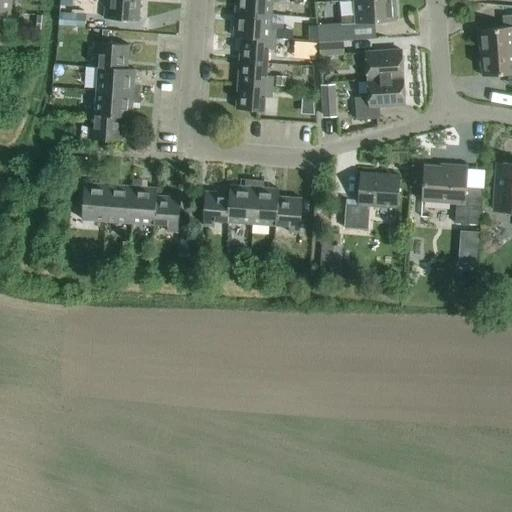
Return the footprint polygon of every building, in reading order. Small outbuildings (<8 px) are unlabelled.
[(0,0),(0,13),(11,14),(11,0),(0,0)] [(60,0),(60,7),(71,8),(72,8),(72,0),(60,0)] [(140,0),(111,0),(111,8),(105,8),(104,19),(138,22),(140,0)] [(236,0),(236,13),(272,16),(273,3),(278,3),(278,2),(292,3),(292,0),(236,0)] [(394,0),(377,0),(354,1),(355,14),(341,15),(342,25),(396,22),(394,0)] [(0,28),(9,30),(11,14),(0,13),(0,28)] [(295,42),(295,41),(293,40),(293,30),(271,29),(272,16),(236,13),(234,38),(241,38),(276,41),(277,41),(295,42)] [(60,14),(59,28),(61,28),(84,30),(85,16),(70,15),(60,14)] [(479,30),(481,54),(511,50),(511,15),(507,16),(508,28),(479,30)] [(9,30),(0,28),(0,45),(8,46),(9,30)] [(275,51),(276,41),(241,38),(240,62),(268,64),(269,50),(275,51)] [(319,47),(320,57),(344,55),(343,42),(319,44),(319,47)] [(99,67),(127,69),(129,45),(95,43),(94,54),(100,55),(99,67)] [(511,50),(481,54),(483,77),(511,74),(511,77),(511,50)] [(367,64),(368,81),(403,78),(402,51),(366,53),(366,54),(353,54),(353,65),(367,64)] [(238,86),(272,89),(273,77),(267,77),(268,64),(240,62),(238,86)] [(135,70),(127,69),(99,67),(97,92),(140,95),(141,86),(134,85),(135,70)] [(287,79),(276,78),(276,87),(286,87),(287,79)] [(405,106),(403,78),(368,81),(369,97),(355,98),(357,121),(380,119),(380,107),(405,106)] [(321,85),(323,118),(336,117),(334,84),(321,85)] [(272,89),(238,86),(236,110),(265,112),(266,98),(271,99),(272,89)] [(303,91),(302,103),(314,104),(313,92),(303,91)] [(95,116),(124,118),(132,119),(133,104),(140,104),(140,95),(97,92),(95,116)] [(124,118),(95,116),(94,129),(89,128),(88,140),(122,142),(124,118)] [(511,164),(503,164),(502,176),(496,176),(494,206),(511,207),(511,164)] [(481,226),(483,188),(466,187),(467,167),(448,166),(448,168),(425,167),(422,202),(457,204),(455,224),(481,226)] [(398,208),(400,176),(360,174),(358,201),(346,200),(344,229),(368,231),(370,207),(398,208)] [(106,222),(110,178),(100,178),(100,185),(84,184),(82,220),(106,222)] [(110,178),(106,222),(130,224),(132,187),(118,186),(119,179),(110,178)] [(133,180),(132,187),(130,224),(155,225),(157,197),(157,189),(142,188),(143,181),(133,180)] [(230,186),(229,194),(227,223),(252,225),(255,181),(246,180),(245,187),(230,186)] [(255,181),(252,225),(276,226),(278,198),(279,190),(264,189),(264,182),(255,181)] [(227,223),(229,194),(205,192),(203,226),(215,228),(215,222),(227,223)] [(181,199),(157,197),(155,225),(167,226),(167,232),(178,233),(181,199)] [(302,199),(278,198),(276,226),(289,227),(289,233),(300,234),(302,199)] [(480,233),(468,232),(467,249),(479,249),(480,233)] [(188,259),(189,249),(189,246),(179,245),(178,258),(188,259)] [(322,248),(320,269),(340,270),(341,249),(322,248)] [(189,249),(188,259),(197,259),(197,249),(189,249)]
